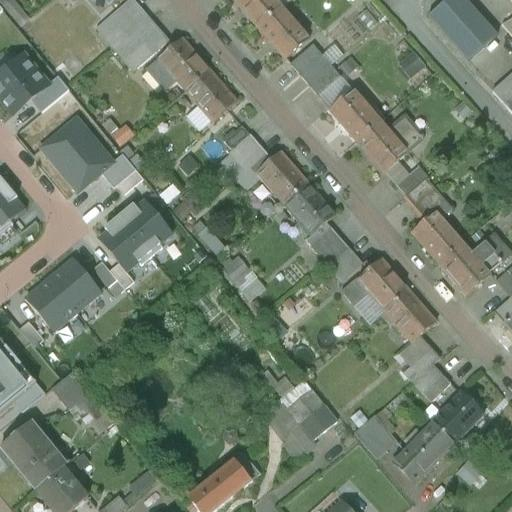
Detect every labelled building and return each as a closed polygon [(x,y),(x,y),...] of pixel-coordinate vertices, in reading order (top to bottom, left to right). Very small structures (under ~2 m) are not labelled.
[(13,0),(0,0),(0,2),(7,11),(17,4),(13,0)] [(122,0),(102,0),(111,10),(122,0)] [(230,0),(257,30),(282,8),(282,9),(291,0),(230,0)] [(497,39),(461,0),(449,0),(427,20),(468,65),(497,39)] [(150,23),(131,1),(115,15),(125,26),(118,32),(127,43),(128,43),(150,23)] [(282,9),(282,8),(257,30),(284,61),(309,39),(282,9)] [(115,15),(95,32),(105,43),(118,32),(125,26),(115,15)] [(511,21),(501,28),(511,40),(511,21)] [(150,23),(128,43),(137,53),(144,46),(154,57),(168,44),(150,23)] [(209,74),(181,42),(157,63),(176,85),(185,94),(209,74)] [(137,53),(123,64),(133,75),(154,57),(144,46),(137,53)] [(317,63),(307,51),(289,67),(307,88),(330,68),(322,59),(317,63)] [(410,78),(424,69),(415,55),(401,64),(410,78)] [(48,88),(23,58),(0,77),(0,102),(13,118),(30,104),(48,89),(48,88)] [(176,85),(157,63),(145,73),(164,95),(176,85)] [(330,68),(307,88),(317,99),(340,80),(330,68)] [(236,105),(209,74),(185,94),(212,126),(236,105)] [(511,77),(492,95),(511,117),(511,77)] [(58,80),(48,88),(48,89),(30,104),(41,117),(69,93),(58,80)] [(340,80),(317,99),(328,112),(329,111),(351,92),(340,80)] [(380,123),(352,91),(351,92),(329,111),(357,143),(380,123)] [(404,119),(388,133),(380,123),(357,143),(384,174),(396,164),(407,154),(419,143),(420,138),(404,119)] [(88,139),(76,124),(67,132),(66,131),(41,152),(77,196),(100,176),(112,166),(89,138),(88,139)] [(242,129),(223,145),(231,154),(249,138),(242,129)] [(231,154),(228,157),(246,176),(267,158),(250,138),(249,138),(231,154)] [(280,155),(255,176),(283,208),(307,187),(280,155)] [(113,192),(117,189),(135,174),(122,158),(112,166),(100,176),(113,192)] [(408,178),(396,164),(384,174),(383,175),(395,190),(408,178)] [(408,178),(395,190),(404,200),(424,182),(427,180),(417,170),(408,178)] [(135,174),(117,189),(124,198),(143,183),(135,174)] [(0,239),(13,229),(10,227),(26,214),(16,202),(17,201),(0,180),(0,239)] [(424,182),(404,200),(412,209),(433,192),(424,182)] [(335,219),(307,187),(283,208),(310,240),(335,219)] [(450,211),(433,192),(412,209),(423,222),(435,212),(441,219),(450,211)] [(135,211),(133,208),(118,220),(152,260),(162,251),(160,249),(172,238),(144,204),(135,211)] [(441,219),(435,212),(423,222),(411,233),(440,266),(464,245),(441,219)] [(152,260),(118,220),(104,232),(107,235),(98,242),(126,276),(139,266),(141,269),(152,260)] [(330,231),(310,249),(327,268),(347,250),(330,231)] [(473,256),(464,245),(440,266),(467,297),(491,277),(489,274),(473,256)] [(485,245),(473,256),(489,274),(501,264),(485,245)] [(347,250),(327,268),(342,286),(363,268),(347,250)] [(248,304),(266,290),(239,255),(221,269),(248,304)] [(408,293),(380,260),(358,279),(357,280),(370,295),(385,312),(408,293)] [(100,297),(72,263),(49,283),(77,316),(100,297)] [(109,293),(118,285),(109,275),(101,266),(92,273),(109,293)] [(511,266),(511,267),(494,283),(509,299),(511,296),(511,266)] [(134,285),(118,267),(109,275),(118,285),(109,293),(115,301),(134,285)] [(357,278),(339,293),(353,310),(370,295),(357,280),(358,279),(357,278)] [(77,316),(49,283),(25,303),(53,336),(77,316)] [(434,324),(408,293),(385,312),(411,343),(418,337),(434,324)] [(511,296),(509,299),(492,314),(502,324),(511,314),(511,296)] [(511,314),(502,324),(511,334),(511,314)] [(28,325),(19,333),(35,351),(43,344),(28,325)] [(292,331),(279,344),(286,352),(299,339),(292,331)] [(411,343),(397,356),(408,368),(429,349),(418,337),(411,343)] [(429,349),(408,368),(418,379),(432,366),(439,360),(429,349)] [(0,416),(13,406),(36,387),(34,385),(28,390),(15,374),(21,369),(5,350),(0,354),(0,416)] [(418,379),(414,383),(431,404),(450,387),(432,366),(418,379)] [(72,377),(51,393),(67,413),(88,396),(72,377)] [(299,380),(274,401),(284,412),(309,392),(299,380)] [(36,387),(13,406),(21,417),(45,397),(36,387)] [(309,392),(284,412),(295,426),(321,406),(309,392)] [(460,396),(431,426),(454,448),(483,419),(460,396)] [(321,406),(295,426),(310,443),(335,423),(321,406)] [(395,444),(373,419),(353,437),(375,462),(395,444)] [(65,465),(31,424),(2,449),(36,490),(63,468),(65,465)] [(454,448),(431,426),(394,464),(417,487),(454,448)] [(256,475),(240,455),(230,463),(247,483),(256,475)] [(230,463),(186,499),(196,511),(211,511),(247,483),(230,463)] [(70,511),(88,498),(63,468),(36,490),(53,511),(70,511)] [(471,468),(461,479),(470,486),(480,475),(471,468)] [(340,485),(328,472),(321,479),(333,491),(340,485)] [(117,499),(101,511),(120,511),(125,508),(117,499)]
